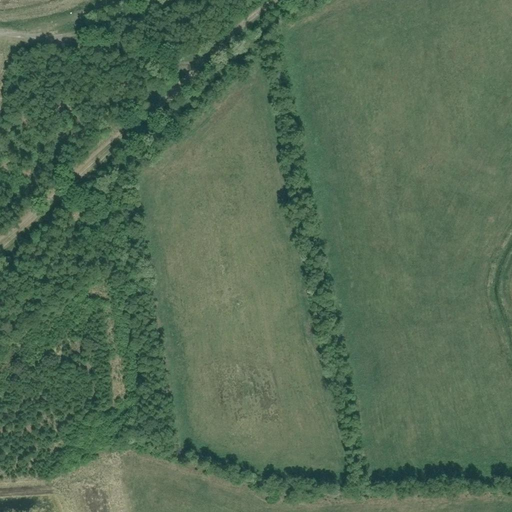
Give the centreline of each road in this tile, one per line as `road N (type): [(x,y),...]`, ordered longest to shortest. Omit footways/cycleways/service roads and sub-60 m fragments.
road 1 (track): [(273,0),(0,247)]
road 2 (track): [(196,66),(170,67),(78,40),(0,35)]
road 3 (track): [(180,0),(51,39)]
